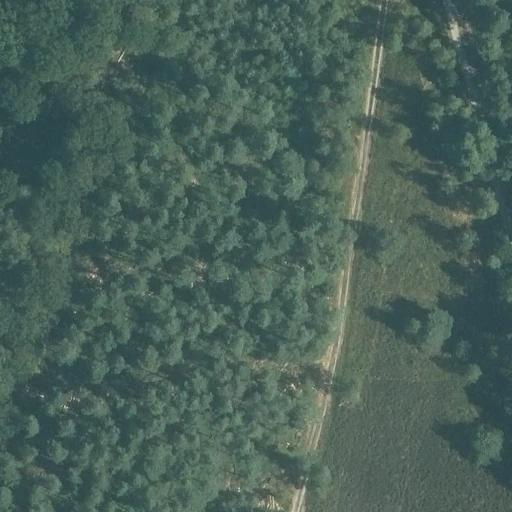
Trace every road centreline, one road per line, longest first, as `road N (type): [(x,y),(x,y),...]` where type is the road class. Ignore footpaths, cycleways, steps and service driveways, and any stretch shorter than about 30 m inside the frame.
road 1 (track): [(383,0),(351,247),(295,511)]
road 2 (track): [(511,199),(457,0)]
